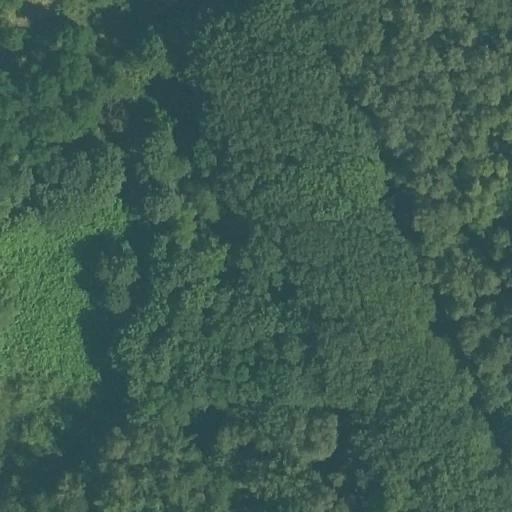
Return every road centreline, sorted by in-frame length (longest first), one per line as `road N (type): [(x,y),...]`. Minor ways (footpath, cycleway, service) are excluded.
road 1 (unclassified): [(459,511),(256,0)]
road 2 (track): [(0,69),(163,0)]
